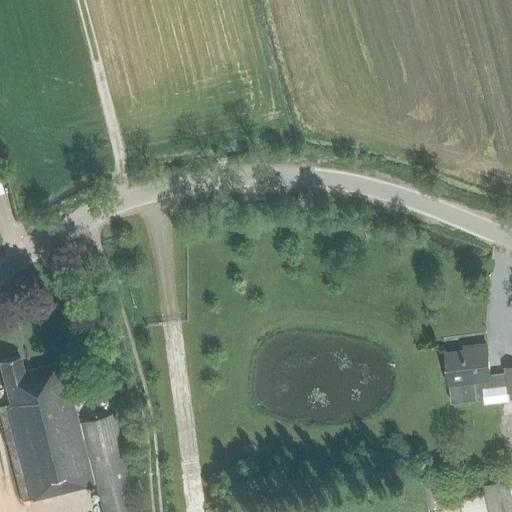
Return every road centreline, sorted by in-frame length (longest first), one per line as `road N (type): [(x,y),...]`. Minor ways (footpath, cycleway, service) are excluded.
road 1 (tertiary): [(0,272),(132,194),(234,175),(355,182),(511,241)]
road 2 (track): [(77,0),(125,198)]
